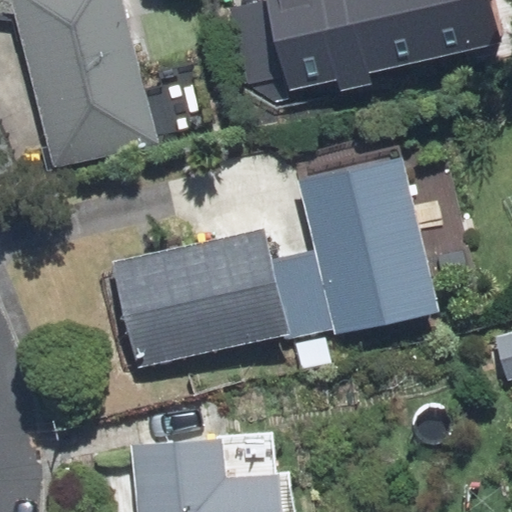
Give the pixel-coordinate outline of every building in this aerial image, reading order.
[(112,0),(16,0),(57,160),(147,137),(112,0)] [(511,0),(278,0),(295,84),(511,42),(511,0)] [(397,168),(305,189),(337,331),(429,310),(397,168)] [(253,242),(127,267),(146,361),(272,336),(253,242)] [(511,342),(497,346),(505,378),(511,376),(511,342)] [(218,450),(144,456),(148,511),(268,511),(266,486),(221,489),(218,450)]
